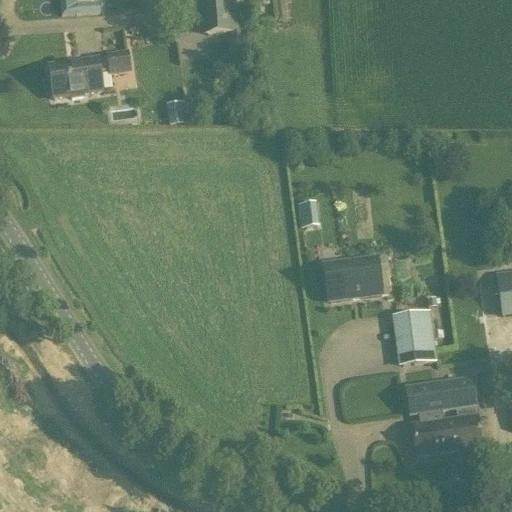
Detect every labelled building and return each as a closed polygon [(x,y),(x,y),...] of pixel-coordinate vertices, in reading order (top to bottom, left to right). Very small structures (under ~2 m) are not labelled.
[(205,0),(207,35),(242,33),(239,0),(205,0)] [(88,17),(101,16),(100,5),(87,6),(88,17)] [(230,35),(231,55),(246,54),(245,34),(230,35)] [(105,57),(106,63),(79,66),(48,71),(52,102),(102,95),(99,76),(109,74),(109,79),(131,76),(128,54),(105,57)] [(173,127),(190,124),(186,103),(169,106),(173,127)] [(315,206),(298,209),(301,230),(317,228),(315,206)] [(324,268),(329,305),(381,298),(376,262),(324,268)] [(511,275),(495,278),(501,321),(511,319),(511,275)] [(435,301),(427,302),(428,310),(436,309),(435,301)] [(428,314),(391,319),(398,369),(402,369),(435,364),(430,327),(428,314)] [(477,421),(473,421),(472,409),(476,409),(473,382),(406,391),(410,417),(422,416),(424,427),(411,429),(415,461),(432,459),(481,452),(477,421)]
